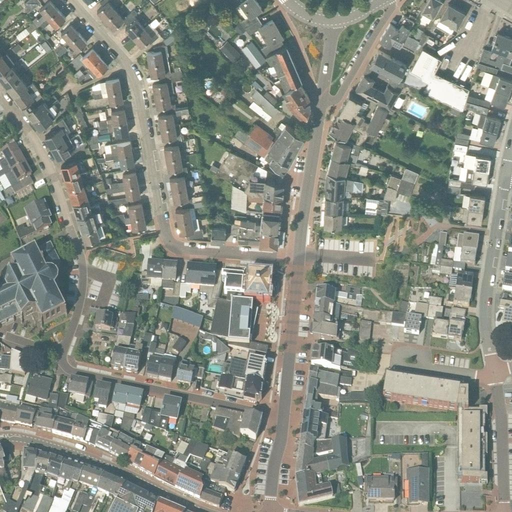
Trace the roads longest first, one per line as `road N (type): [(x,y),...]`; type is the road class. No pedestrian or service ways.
road 1 (residential): [(298,259),(171,246),(133,76),(69,0)]
road 2 (tertiary): [(299,255),(332,22)]
road 3 (residential): [(283,417),(67,368)]
road 4 (tertiary): [(204,511),(64,452),(0,438)]
road 5 (residential): [(493,372),(485,292),(504,175)]
road 6 (tertiary): [(283,417),(298,259)]
road 7 (residential): [(69,232),(48,165),(0,95)]
road 8 (residential): [(67,368),(84,270),(69,232)]
road 9 (residential): [(503,511),(493,372)]
